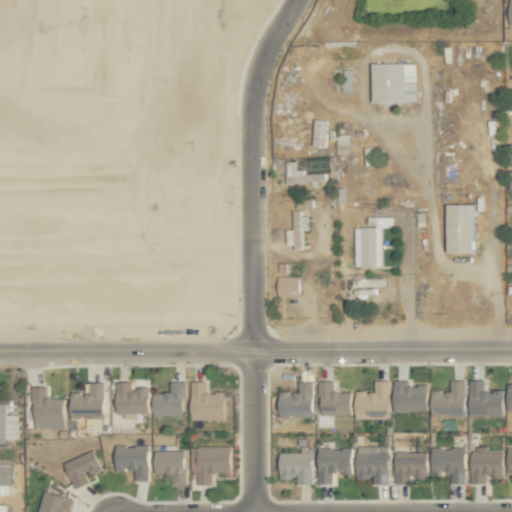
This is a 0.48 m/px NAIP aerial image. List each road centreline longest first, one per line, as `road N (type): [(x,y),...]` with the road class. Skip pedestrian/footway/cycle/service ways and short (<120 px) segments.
road 1 (residential): [(255,511),(255,82),(296,0)]
road 2 (tertiary): [(0,349),(511,349)]
